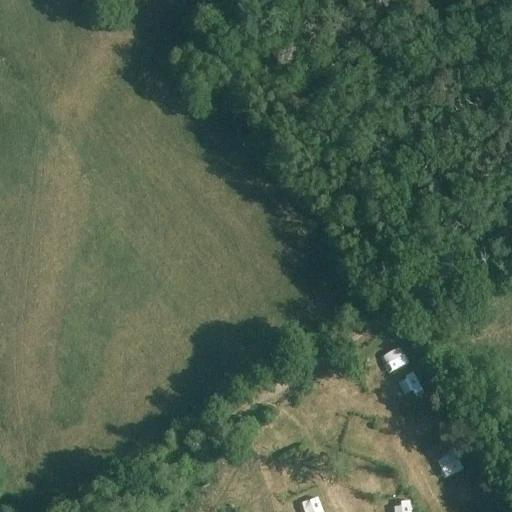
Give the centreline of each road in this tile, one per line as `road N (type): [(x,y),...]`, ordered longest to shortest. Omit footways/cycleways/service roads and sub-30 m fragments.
road 1 (track): [(440,277),(92,511)]
road 2 (track): [(440,277),(399,191),(395,113),(342,0)]
